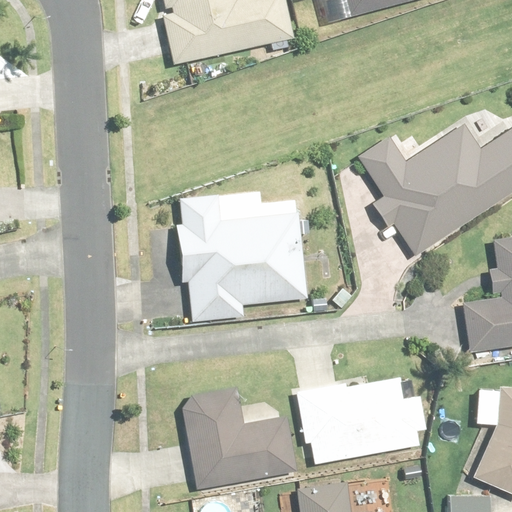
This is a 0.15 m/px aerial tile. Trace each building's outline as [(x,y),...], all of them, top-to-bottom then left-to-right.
[(241,59),(240,51),(274,45),(266,0),(143,0),(152,70),(241,59)] [(279,0),(284,18),(317,10),(325,35),(400,12),(396,0),(279,0)] [(430,142),(373,178),(361,158),(319,182),(375,278),(417,254),(415,252),(467,220),(468,220),(511,193),(511,127),(446,168),(430,142)] [(189,213),(144,217),(155,347),(200,343),(199,323),(220,322),(220,327),(271,323),(263,224),(212,229),(213,237),(191,238),(189,213)] [(511,251),(457,258),(464,315),(424,319),(430,374),(511,365),(511,251)] [(420,394),(404,397),(401,377),(289,392),(296,448),(305,446),(308,466),(428,449),(420,394)] [(176,400),(181,429),(174,431),(185,492),(297,472),(287,411),(245,418),(241,389),(176,400)] [(464,409),(439,409),(439,445),(464,445),(464,409)] [(484,511),(504,472),(459,449),(436,496),(468,511),(484,511)]
